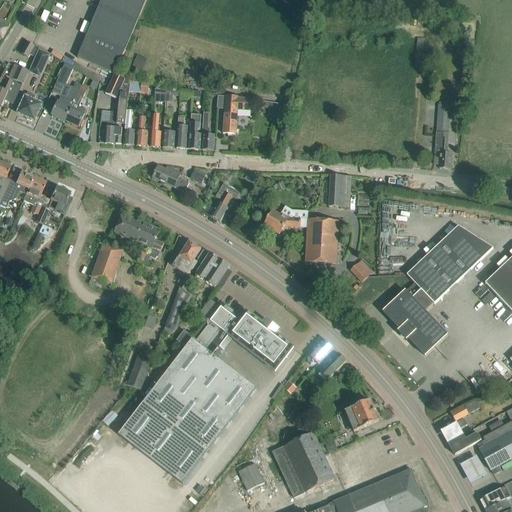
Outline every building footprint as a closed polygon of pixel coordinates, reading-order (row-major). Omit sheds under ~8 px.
[(87,62),(114,74),(126,49),(146,0),(101,0),(78,58),(87,62)] [(0,36),(0,37),(2,38),(10,24),(0,17),(0,36)] [(416,50),(424,50),(425,39),(417,38),(416,50)] [(21,54),(28,58),(35,46),(28,42),(21,54)] [(29,72),(41,78),(51,54),(39,49),(40,48),(36,46),(31,54),(36,57),(29,72)] [(52,93),(61,97),(61,96),(74,68),(65,64),(62,69),(57,81),(52,93)] [(13,79),(22,83),(23,84),(29,71),(19,66),(13,79)] [(106,127),(105,144),(121,144),(122,129),(125,129),(129,93),(131,80),(114,74),(105,94),(117,99),(120,99),(118,114),(112,113),(110,128),(106,127)] [(0,88),(0,105),(2,106),(5,100),(13,103),(22,85),(7,79),(2,89),(0,88)] [(142,82),(131,80),(129,93),(141,94),(142,82)] [(142,82),(141,94),(148,95),(149,83),(142,82)] [(52,115),(66,121),(80,91),(73,88),(72,88),(67,99),(61,96),(61,97),(52,115)] [(166,88),(166,94),(166,101),(172,102),(173,95),(180,96),(180,90),(166,88)] [(80,91),(66,121),(79,127),(80,125),(81,126),(84,120),(82,120),(87,110),(79,106),(85,93),(80,91)] [(22,104),(18,114),(32,120),(34,121),(42,103),(34,99),(35,96),(27,92),(26,96),(23,102),(22,104)] [(225,97),(224,123),(223,133),(236,134),(238,110),(251,111),(251,100),(239,99),(239,98),(225,97)] [(440,169),(450,170),(451,154),(447,153),(449,133),(448,133),(449,105),(438,104),(436,132),(434,165),(440,165),(440,169)] [(125,135),(124,145),(134,146),(135,136),(135,131),(131,130),(133,112),(127,111),(127,116),(125,129),(125,135)] [(203,150),(214,151),(215,136),(210,135),(210,128),(208,128),(209,113),(204,113),(202,132),(204,135),(203,150)] [(190,130),(190,140),(189,149),(200,150),(201,135),(198,134),(198,129),(200,130),(201,115),(192,114),(190,130)] [(153,115),(151,145),(150,147),(160,148),(162,133),(157,132),(159,116),(153,115)] [(138,117),(137,136),(136,146),(147,147),(148,132),(145,132),(146,118),(138,117)] [(176,149),(186,149),(188,126),(184,126),(184,118),(179,117),(176,149)] [(162,148),(174,149),(176,133),(164,132),(162,148)] [(0,162),(0,183),(3,185),(11,167),(0,162)] [(153,178),(174,188),(185,193),(189,183),(181,180),(178,179),(181,174),(167,168),(166,170),(158,166),(153,178)] [(191,179),(202,184),(205,176),(194,171),(191,179)] [(1,204),(0,206),(6,208),(9,201),(10,202),(15,199),(16,198),(18,192),(25,195),(22,202),(23,202),(34,178),(21,172),(17,181),(13,189),(8,187),(4,196),(1,204)] [(351,177),(331,175),(329,207),(349,208),(351,177)] [(30,213),(37,216),(44,200),(39,198),(46,183),(34,178),(23,202),(33,206),(30,213)] [(276,185),(279,191),(285,189),(283,182),(276,185)] [(211,217),(220,222),(228,208),(226,207),(232,197),(238,200),(241,194),(224,183),(216,197),(221,200),(211,217)] [(38,216),(35,222),(43,225),(49,212),(47,211),(48,208),(55,211),(64,215),(72,199),(68,197),(70,194),(56,188),(51,199),(46,197),(44,200),(37,216),(38,216)] [(281,213),(279,217),(272,212),(264,226),(280,235),(282,232),(285,233),(288,227),(308,228),(306,262),(337,264),(339,221),(309,219),(309,217),(300,216),(300,219),(290,218),(281,213)] [(123,214),(115,232),(151,248),(156,240),(160,230),(123,214)] [(401,330),(408,338),(425,356),(447,335),(425,312),(434,304),(493,248),(478,262),(451,234),(459,227),(458,226),(407,275),(415,284),(406,292),(406,291),(384,312),(401,330)] [(45,233),(39,231),(31,248),(37,251),(45,233)] [(151,248),(149,254),(140,250),(135,261),(142,264),(143,262),(147,264),(150,257),(156,260),(157,257),(158,258),(164,244),(156,240),(151,248)] [(173,267),(187,275),(193,270),(198,263),(194,261),(201,249),(190,242),(173,267)] [(90,284),(101,288),(103,282),(112,285),(123,251),(104,245),(90,284)] [(196,277),(207,283),(215,289),(230,266),(204,250),(197,261),(204,265),(196,277)] [(511,258),(486,283),(511,311),(511,258)] [(351,271),(362,283),(369,277),(357,265),(351,271)] [(57,279),(45,274),(36,294),(49,299),(57,279)] [(187,275),(179,287),(165,329),(173,332),(176,326),(181,312),(191,295),(186,292),(194,280),(187,275)] [(207,318),(217,305),(210,300),(200,313),(207,318)] [(185,349),(119,435),(183,484),(257,389),(219,360),(222,356),(225,353),(222,350),(218,348),(221,344),(221,345),(229,335),(235,340),(275,372),(294,347),(277,334),(263,324),(246,311),(241,317),(234,312),(224,304),(220,301),(217,305),(207,318),(208,325),(209,325),(196,342),(193,340),(193,339),(186,348),(185,349)] [(178,339),(177,341),(186,348),(193,339),(193,340),(194,338),(184,331),(178,339)] [(308,359),(308,362),(310,365),(314,365),(316,363),(319,365),(327,356),(334,349),(325,340),(324,340),(321,337),(312,349),(314,351),(313,352),(309,356),(308,359)] [(129,386),(142,391),(154,356),(141,351),(129,386)] [(327,365),(320,372),(328,380),(335,373),(340,369),(346,361),(338,353),(331,360),(327,365)] [(296,388),(290,383),(285,389),(291,394),(296,388)] [(304,392),(298,399),(305,405),(311,398),(304,392)] [(361,404),(347,410),(345,411),(354,432),(379,422),(370,401),(368,401),(367,400),(365,399),(361,400),(360,403),(361,404)] [(464,406),(451,414),(455,421),(468,414),(479,408),(476,400),(464,406)] [(450,427),(442,432),(448,444),(463,435),(460,429),(465,426),(467,425),(464,419),(462,420),(450,427)] [(511,426),(487,440),(478,445),(480,449),(479,450),(491,471),(492,471),(494,475),(501,471),(499,467),(511,459),(511,421),(511,422),(511,426)] [(283,437),(287,445),(272,452),(294,499),(336,479),(310,425),(283,437)] [(463,435),(448,444),(455,455),(482,440),(479,433),(466,440),(463,435)] [(238,472),(247,492),(265,483),(253,458),(237,466),(239,472),(238,472)] [(477,458),(460,467),(471,485),(487,476),(477,458)] [(310,511),(421,511),(420,509),(427,506),(423,498),(422,498),(414,479),(415,478),(411,469),(402,473),(310,511)] [(480,500),(485,510),(511,497),(506,487),(480,500)] [(485,510),(486,511),(510,511),(511,511),(511,509),(511,510),(511,509),(511,499),(511,497),(485,510)]
